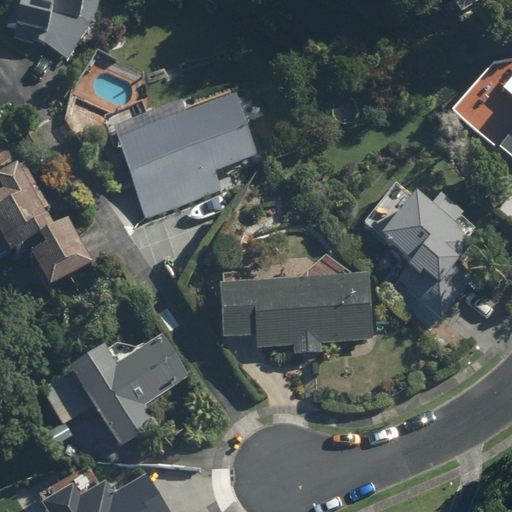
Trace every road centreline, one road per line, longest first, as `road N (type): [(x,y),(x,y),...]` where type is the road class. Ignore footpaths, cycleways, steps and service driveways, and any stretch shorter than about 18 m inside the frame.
road 1 (unknown): [(270,476),(0,64)]
road 2 (residential): [(511,386),(470,418),(341,471),(270,476)]
